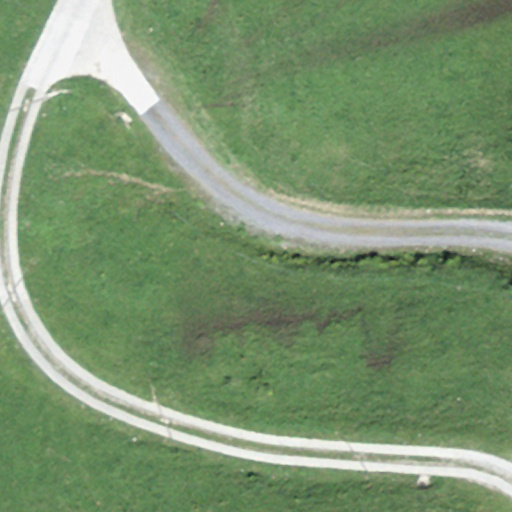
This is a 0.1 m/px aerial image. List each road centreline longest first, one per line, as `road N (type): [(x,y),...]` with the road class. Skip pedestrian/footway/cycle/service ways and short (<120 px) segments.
road 1 (track): [(0,243),(41,354),(186,431),(511,478)]
road 2 (track): [(84,13),(149,146),(243,227),(348,246),(511,232)]
road 3 (track): [(88,0),(33,84),(0,224)]
